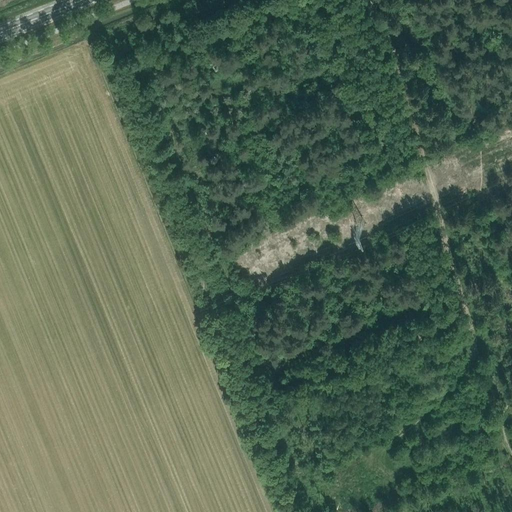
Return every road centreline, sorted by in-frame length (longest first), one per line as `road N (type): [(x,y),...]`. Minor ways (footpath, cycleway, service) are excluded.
road 1 (track): [(469,328),(468,366),(381,460),(395,472),(506,447)]
road 2 (track): [(417,136),(469,328)]
